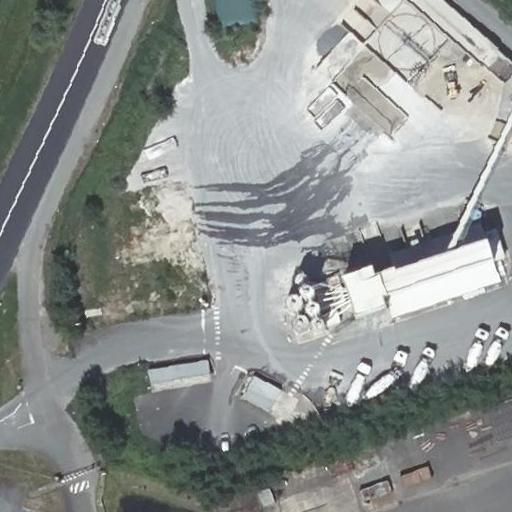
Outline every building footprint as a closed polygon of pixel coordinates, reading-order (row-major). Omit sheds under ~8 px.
[(216,0),(221,27),(259,20),(255,0),(216,0)] [(378,265),(346,275),(360,315),(390,305),(394,316),(502,281),(496,260),(506,257),(500,237),(494,239),(492,237),(402,267),(401,264),(386,269),(388,274),(382,276),(378,265)] [(209,360),(150,369),(153,390),(212,381),(209,360)] [(282,390),(256,375),(243,397),(270,412),(282,390)] [(299,399),(282,390),(270,412),(285,426),(299,399)]
